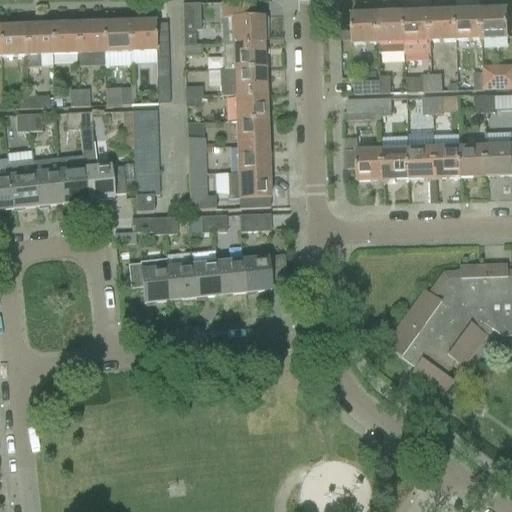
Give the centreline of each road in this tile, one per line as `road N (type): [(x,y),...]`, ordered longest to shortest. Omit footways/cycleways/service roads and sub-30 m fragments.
road 1 (residential): [(15,373),(1,251),(100,241),(112,360)]
road 2 (residential): [(317,236),(310,0)]
road 3 (residential): [(112,360),(323,337)]
road 4 (residential): [(317,236),(511,230)]
road 5 (residential): [(452,468),(348,386),(323,337)]
road 6 (residential): [(29,511),(15,373)]
